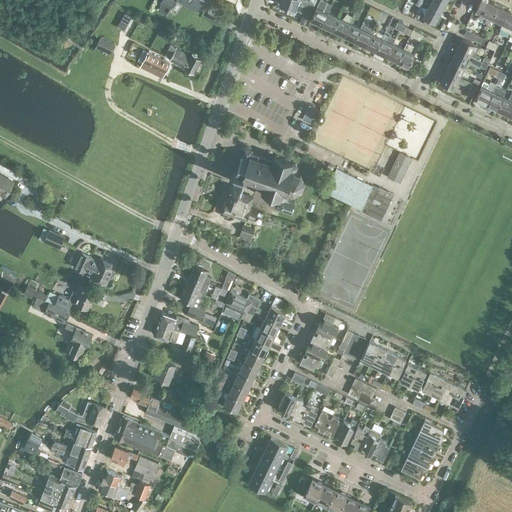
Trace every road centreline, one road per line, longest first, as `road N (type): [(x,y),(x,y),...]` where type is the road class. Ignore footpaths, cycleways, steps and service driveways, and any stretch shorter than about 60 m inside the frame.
road 1 (secondary): [(77,511),(177,232)]
road 2 (secondary): [(177,232),(251,9)]
road 3 (track): [(0,137),(177,232)]
road 4 (residential): [(425,89),(251,9)]
road 5 (residential): [(428,501),(260,415)]
road 6 (unclassified): [(312,309),(177,232)]
road 7 (unknown): [(476,404),(472,381),(358,325)]
road 8 (residential): [(428,501),(486,384)]
road 9 (unknown): [(219,104),(124,64),(126,38)]
